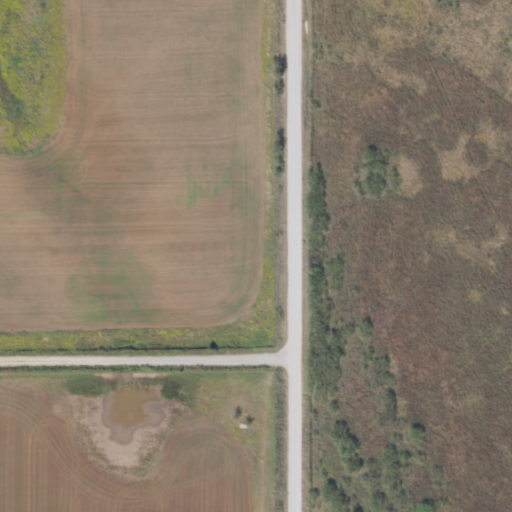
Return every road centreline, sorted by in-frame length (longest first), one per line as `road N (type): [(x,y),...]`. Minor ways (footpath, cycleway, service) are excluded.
road 1 (residential): [(297,511),(294,0)]
road 2 (residential): [(299,357),(0,359)]
